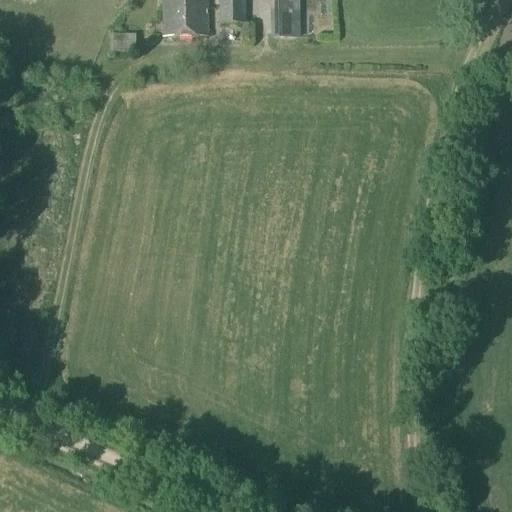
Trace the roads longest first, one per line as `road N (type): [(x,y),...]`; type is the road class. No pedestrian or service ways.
road 1 (track): [(424,511),(410,380),(428,211),(510,0)]
road 2 (track): [(226,511),(0,406)]
